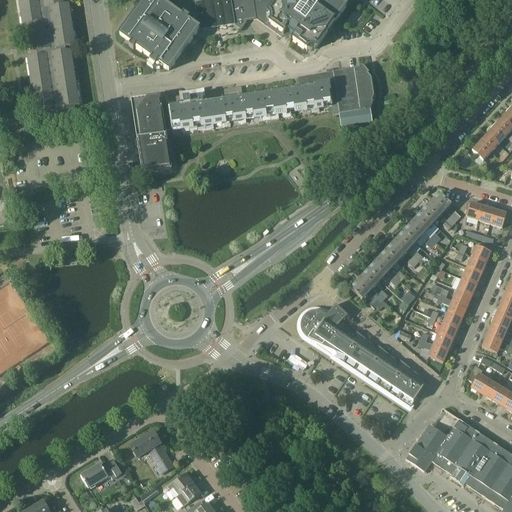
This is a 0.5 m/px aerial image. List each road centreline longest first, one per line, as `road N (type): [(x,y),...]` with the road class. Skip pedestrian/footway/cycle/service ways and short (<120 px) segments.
road 1 (secondary): [(204,293),(346,195),(471,74),(511,22)]
road 2 (residential): [(109,91),(169,82),(188,66),(269,54),(296,68),(322,64),(378,44),(406,0)]
road 3 (tertiary): [(382,462),(288,382),(232,359)]
road 4 (secondary): [(0,427),(149,329)]
road 5 (residential): [(321,280),(448,393)]
road 6 (residential): [(448,393),(511,238)]
road 7 (tertiary): [(131,237),(109,91)]
road 8 (residential): [(321,280),(422,173)]
road 9 (residential): [(422,173),(511,77)]
road 10 (residential): [(238,511),(158,408)]
road 11 (residential): [(48,475),(158,408)]
